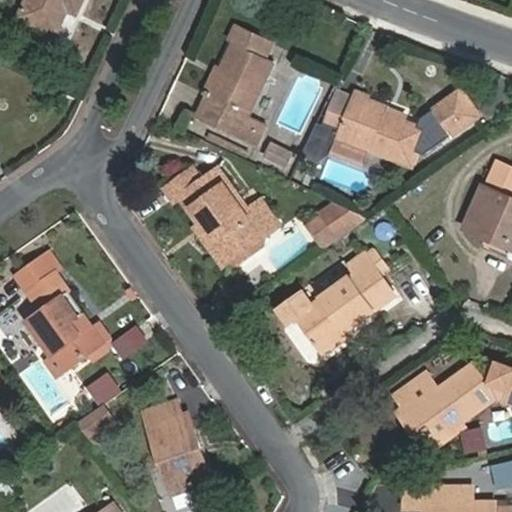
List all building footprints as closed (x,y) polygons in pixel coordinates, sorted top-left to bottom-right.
[(82,0),(25,0),(18,18),(55,35),(66,9),(77,14),(82,0)] [(232,45),(262,59),(270,44),(234,26),(226,42),(232,45)] [(272,64),(262,59),(232,45),(221,67),(207,95),(197,116),(256,144),(265,125),(247,116),(272,64)] [(202,93),(207,95),(221,67),(215,65),(202,93)] [(477,117),(460,92),(433,110),(437,115),(428,121),(432,133),(423,141),(430,150),(477,117)] [(386,108),(354,96),(341,132),(359,139),(357,144),(412,164),(425,130),(384,114),(386,108)] [(286,166),(292,153),(271,143),(265,156),(286,166)] [(493,228),(511,236),(511,167),(497,161),(468,228),(489,238),(493,228)] [(178,196),(200,179),(191,167),(163,187),(172,199),(178,196)] [(218,167),(200,179),(178,196),(220,255),(261,226),(268,236),(281,227),(261,198),(247,208),(218,167)] [(331,225),(339,237),(367,217),(351,210),(331,225)] [(228,266),(268,236),(261,226),(220,255),(228,266)] [(511,248),(511,236),(493,228),(489,238),(511,248)] [(50,251),(41,258),(53,274),(62,268),(50,251)] [(321,347),(397,296),(368,252),(351,264),(357,274),(314,303),(305,290),(281,307),(290,321),(298,315),(321,347)] [(28,293),(53,275),(53,274),(41,258),(16,275),(28,293)] [(90,328),(53,275),(28,293),(40,311),(25,321),(51,357),(63,374),(89,356),(103,346),(90,328)] [(223,319),(227,316),(217,301),(203,310),(214,325),(223,319)] [(99,321),(90,328),(103,346),(89,356),(93,361),(110,350),(111,338),(99,321)] [(57,378),(63,374),(51,357),(45,361),(57,378)] [(446,434),(464,421),(497,397),(511,402),(511,363),(497,358),(494,367),(484,375),(476,363),(440,388),(430,372),(396,395),(423,432),(438,421),(446,434)] [(88,388),(100,406),(103,404),(120,392),(108,375),(88,388)] [(177,399),(144,411),(172,493),(212,481),(189,413),(182,414),(177,399)] [(78,421),(88,436),(113,418),(103,404),(100,406),(78,421)] [(88,436),(93,442),(118,425),(113,418),(88,436)] [(469,428),(464,421),(446,434),(438,421),(423,432),(415,437),(427,456),(469,428)] [(511,459),(496,465),(502,482),(511,479),(511,459)] [(462,488),(425,488),(425,511),(511,511),(511,508),(498,508),(498,501),(462,501),(462,488)]
